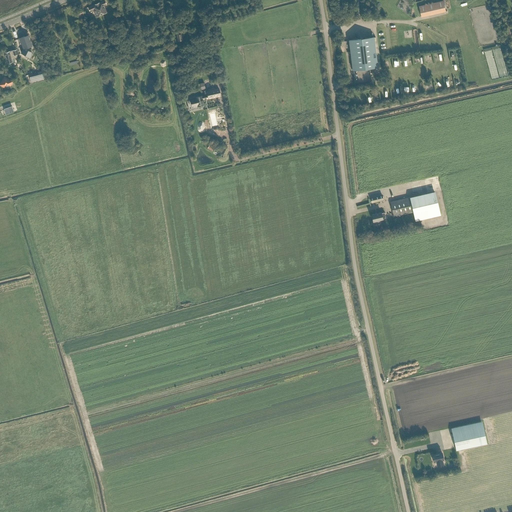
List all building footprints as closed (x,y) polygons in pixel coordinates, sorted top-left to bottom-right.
[(104,0),(103,0),(96,3),(101,14),(106,12),(104,8),(105,8),(104,4),(106,3),(104,0)] [(418,6),(421,17),(445,12),(443,0),(418,6)] [(101,14),(96,3),(89,6),(90,10),(92,9),(94,12),(96,16),(101,14)] [(83,9),(76,12),(79,19),(85,16),(83,13),(85,13),(83,9)] [(30,41),(29,37),(25,38),(25,36),(19,38),(21,44),(22,44),(23,48),(21,53),(30,57),(32,53),(27,50),(28,49),(28,47),(29,45),(31,45),(30,41)] [(374,37),(349,40),(353,71),(378,68),(374,37)] [(18,54),(17,50),(5,53),(7,60),(8,63),(12,62),(15,61),(15,59),(19,58),(18,55),(18,54)] [(38,73),(29,75),(30,81),(44,78),(43,69),(37,71),(38,73)] [(4,76),(0,83),(0,85),(4,88),(6,83),(11,86),(13,81),(4,76)] [(202,97),(201,96),(196,97),(196,99),(187,101),(189,110),(193,109),(192,106),(197,105),(198,108),(204,106),(202,99),(208,98),(209,98),(220,95),(219,88),(207,91),(207,90),(204,91),(205,96),(202,97)] [(434,192),(390,202),(394,217),(413,212),(415,221),(439,215),(434,192)] [(382,195),(370,198),(372,203),(383,200),(382,195)] [(381,212),(371,214),(373,222),(383,220),(382,219),(385,218),(384,213),(381,213),(381,212)] [(451,428),(456,450),(487,443),(482,421),(451,428)] [(442,452),(432,454),(432,457),(432,460),(433,460),(433,462),(436,462),(437,466),(444,465),(443,460),(444,460),(442,452)]
